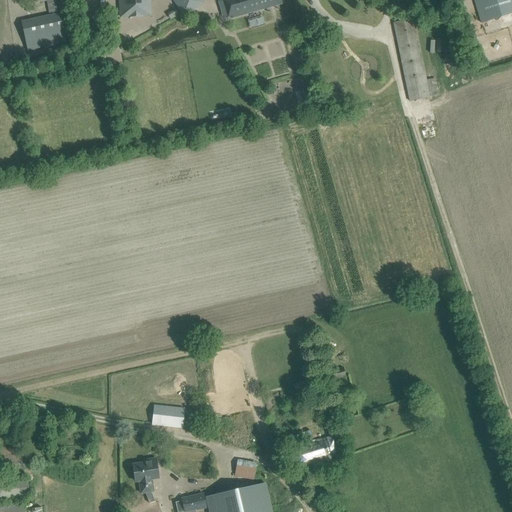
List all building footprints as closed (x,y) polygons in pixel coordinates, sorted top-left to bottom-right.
[(46,0),(46,1),(48,13),(64,10),(62,0),(46,0)] [(119,0),(121,17),(132,16),(132,13),(139,13),(139,16),(150,15),(149,0),(119,0)] [(203,3),(201,0),(173,0),(183,15),(203,3)] [(223,0),(225,7),(228,17),(260,9),(260,7),(281,1),(280,0),(223,0)] [(511,0),(474,0),(481,23),(511,13),(511,0)] [(21,21),(28,51),(67,42),(61,12),(21,21)] [(393,23),(409,102),(440,96),(436,78),(426,80),(414,18),(393,23)] [(327,371),(329,380),(346,376),(343,367),(327,371)] [(293,385),(297,395),(311,390),(307,379),(293,385)] [(182,427),(184,409),(154,406),(152,424),(182,427)] [(309,443),(288,449),(295,468),(337,457),(332,436),(315,441),(313,442),(312,439),(308,441),(309,443)] [(0,456),(0,475),(24,473),(22,455),(0,456)] [(146,492),(149,503),(155,501),(151,492),(153,491),(152,484),(150,485),(149,479),(159,478),(156,459),(148,460),(148,462),(133,465),(135,481),(139,481),(141,493),(146,492)] [(235,478),(255,479),(256,461),(237,459),(235,478)] [(0,480),(0,499),(30,497),(28,478),(0,480)] [(206,496),(210,511),(271,511),(265,483),(206,496)] [(184,511),(186,511),(206,507),(203,494),(181,499),(184,511)] [(0,504),(0,511),(26,511),(25,503),(0,504)]
